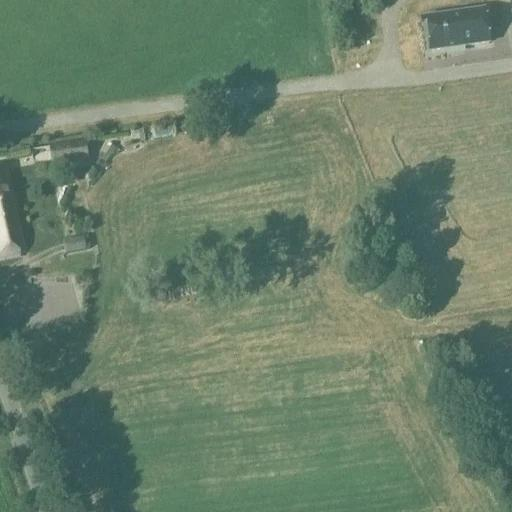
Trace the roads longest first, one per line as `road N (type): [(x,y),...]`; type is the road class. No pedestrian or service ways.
road 1 (unclassified): [(337,85),(0,127)]
road 2 (unclassified): [(44,511),(0,373)]
